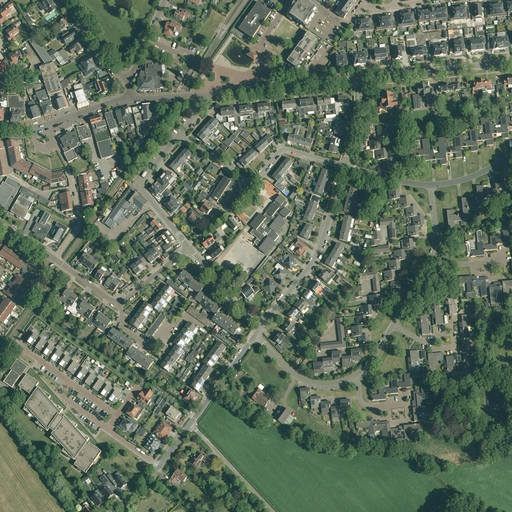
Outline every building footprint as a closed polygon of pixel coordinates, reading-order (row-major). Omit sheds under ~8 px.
[(42,11),(45,8),(49,14),(55,10),(52,7),(54,6),(49,0),(44,0),(38,4),(42,11)] [(312,19),(314,15),(317,11),(318,11),(317,10),(317,11),(315,9),(314,8),(312,7),(311,6),(309,5),(308,4),(306,3),(306,2),(305,2),(303,0),(302,0),(298,0),(295,5),(294,5),(292,8),(288,15),(288,14),(287,15),(288,15),(290,17),(291,17),(293,19),(294,19),(294,20),(295,19),(297,20),(297,21),(296,21),(297,22),(297,21),(299,23),(300,24),(302,25),(303,26),(305,27),(305,28),(306,27),(311,19),(312,19)] [(350,9),(353,4),(347,0),(343,0),(341,3),(350,9)] [(11,13),(8,9),(13,6),(10,2),(5,6),(6,7),(0,10),(0,24),(0,25),(7,20),(5,17),(11,13)] [(258,2),(238,29),(252,39),(271,12),(258,2)] [(347,14),(347,13),(350,9),(341,3),(338,7),(347,14)] [(496,5),(497,17),(503,16),(503,17),(507,16),(506,10),(503,10),(502,4),(496,5)] [(497,17),(496,5),(489,6),(490,12),(487,12),(487,18),(491,18),(497,17)] [(475,14),(471,14),(472,20),(475,20),(475,19),(482,19),(481,13),(482,13),(482,9),(481,9),(481,6),(477,6),(477,7),(474,8),(475,14)] [(347,14),(347,13),(347,14),(338,7),(335,12),(344,19),(347,14)] [(460,20),(459,8),(452,9),(453,15),(450,15),(451,22),(454,21),(460,20)] [(465,8),(459,8),(460,20),(466,19),(466,20),(470,19),(469,13),(466,14),(465,8)] [(187,18),(189,14),(184,11),(183,14),(176,11),(174,17),(182,21),(184,17),(187,18)] [(401,25),(408,25),(407,14),(400,15),(401,21),(398,21),(398,28),(402,27),(401,25)] [(407,14),(408,25),(414,24),(414,26),(418,25),(417,19),(414,20),(413,14),(407,14)] [(385,17),(378,18),(379,24),(376,25),(377,31),(380,30),(386,29),(385,17)] [(385,17),(386,29),(392,28),(392,29),(396,29),(395,22),(392,23),(391,17),(385,17)] [(15,39),(13,36),(18,32),(15,27),(20,23),(17,20),(10,25),(12,27),(5,32),(8,35),(5,37),(9,43),(15,39)] [(67,26),(65,22),(64,21),(63,20),(58,24),(57,25),(60,30),(62,29),(62,30),(67,26)] [(356,32),(365,31),(364,20),(358,21),(358,26),(355,26),(356,32)] [(364,20),(365,31),(374,30),(373,24),(370,24),(370,20),(364,20)] [(167,22),(167,23),(165,28),(166,29),(164,33),(170,36),(172,32),(173,32),(175,28),(179,30),(181,25),(175,23),(174,25),(167,22)] [(65,44),(69,42),(69,43),(72,41),(72,40),(75,38),(71,31),(65,35),(63,33),(57,37),(60,42),(62,40),(65,44)] [(304,38),(314,45),(318,39),(308,33),(304,38)] [(55,72),(58,70),(52,62),(35,36),(28,40),(45,65),(38,68),(39,69),(48,96),(61,91),(61,90),(59,84),(55,72)] [(498,37),(499,49),(505,49),(504,43),(508,42),(508,36),(498,37)] [(499,49),(498,37),(492,38),(492,37),(489,37),(489,43),(491,43),(492,47),(493,46),(493,50),(499,49)] [(311,49),(314,45),(304,38),(301,43),(311,49)] [(461,45),(464,45),(464,38),(460,38),(460,40),(453,40),(455,54),(456,53),(456,54),(459,54),(459,53),(462,53),(462,50),(461,45)] [(476,39),(477,51),(483,50),(482,44),(485,44),(485,38),(476,39)] [(477,51),(476,39),(467,40),(468,46),(471,45),(471,51),(477,51)] [(434,57),(440,56),(439,44),(433,45),(433,42),(429,43),(430,50),(433,50),(434,57)] [(444,43),(439,44),(440,56),(446,55),(445,52),(447,52),(446,48),(448,48),(447,42),(444,42),(444,43)] [(75,51),(77,54),(80,52),(83,49),(79,43),(69,50),(71,54),(75,51)] [(301,43),(297,47),(305,53),(307,54),(311,49),(301,43)] [(380,49),(381,60),(387,60),(386,54),(389,54),(389,46),(385,46),(385,48),(380,49)] [(395,56),(396,60),(400,60),(400,58),(402,58),(401,52),(405,52),(404,46),(394,47),(395,51),(393,52),(393,56),(395,56)] [(305,53),(297,47),(294,52),(302,58),(303,58),(304,59),(307,54),(305,53)] [(423,53),(427,52),(426,47),(418,47),(418,50),(412,51),(413,57),(424,56),(423,53)] [(381,60),(380,49),(374,49),(374,48),(370,49),(371,56),(375,55),(375,61),(381,60)] [(60,65),(64,62),(65,63),(69,60),(70,59),(69,59),(63,49),(58,53),(54,56),(56,60),(60,65)] [(21,69),(17,62),(17,59),(21,56),(17,50),(8,56),(10,59),(8,61),(16,73),(21,69)] [(247,55),(254,60),(256,58),(257,57),(257,56),(256,54),(255,55),(250,51),(247,55)] [(364,52),(358,53),(360,65),(366,64),(365,61),(367,61),(366,57),(368,57),(367,51),(364,51),(364,52)] [(294,52),(290,57),(298,63),(299,63),(303,58),(302,58),(294,52)] [(337,67),(344,66),(343,60),(347,60),(346,53),(340,54),(341,57),(336,57),(337,67)] [(354,66),(360,65),(358,53),(353,54),(353,53),(349,53),(350,59),(352,59),(352,62),(353,62),(354,66)] [(295,68),(298,63),(290,57),(287,62),(295,68)] [(93,63),(89,58),(81,63),(86,71),(83,74),(85,77),(94,71),(92,68),(94,66),(93,66),(92,64),(93,64),(92,64),(92,63),(93,63)] [(139,80),(139,87),(139,92),(144,91),(144,92),(149,91),(154,91),(154,87),(160,87),(160,88),(162,88),(162,69),(162,62),(155,63),(155,60),(152,60),(152,62),(151,62),(151,65),(146,65),(145,66),(145,72),(141,72),(139,80)] [(177,79),(181,82),(188,72),(183,69),(177,79)] [(70,93),(70,95),(72,99),(75,98),(77,104),(87,101),(84,93),(83,90),(87,89),(86,85),(83,76),(79,77),(81,84),(73,86),(75,92),(70,93)] [(69,78),(63,81),(61,83),(63,89),(68,88),(67,85),(71,84),(69,78)] [(481,81),(482,89),(482,92),(486,92),(486,91),(494,90),(494,85),(491,85),(491,81),(486,82),(485,80),(481,81)] [(480,89),(482,89),(481,81),(476,81),(476,83),(471,83),(473,94),(478,93),(478,91),(480,91),(480,89)] [(107,89),(106,87),(106,86),(105,86),(104,84),(102,84),(102,83),(97,84),(96,82),(93,83),(89,84),(86,85),(87,89),(88,92),(91,91),(89,87),(95,85),(97,93),(101,92),(102,94),(103,94),(104,94),(105,94),(106,93),(107,92),(106,89),(107,89)] [(453,89),(455,89),(455,90),(460,90),(460,88),(460,85),(459,83),(454,84),(455,86),(453,86),(452,84),(450,84),(442,85),(438,86),(438,88),(436,88),(437,92),(444,91),(444,92),(449,92),(449,91),(453,91),(453,89)] [(418,90),(417,90),(418,92),(419,95),(413,96),(414,110),(420,109),(419,100),(422,100),(429,99),(430,108),(435,107),(435,101),(434,94),(429,95),(428,95),(428,92),(428,91),(429,91),(429,89),(428,89),(428,88),(425,88),(425,87),(420,87),(421,88),(418,89),(418,90)] [(41,108),(43,113),(44,115),(51,113),(50,110),(52,109),(46,90),(35,93),(36,95),(37,100),(40,108),(41,108)] [(387,114),(386,109),(387,108),(393,107),(397,107),(395,93),(381,95),(382,104),(380,104),(381,108),(375,108),(375,115),(387,114)] [(10,121),(20,121),(21,121),(21,117),(25,117),(24,109),(24,100),(20,101),(20,95),(8,96),(8,110),(9,110),(10,112),(10,121)] [(56,106),(58,111),(67,107),(63,98),(62,95),(57,96),(58,100),(55,101),(56,106)] [(346,106),(348,106),(348,102),(346,102),(346,97),(338,97),(338,103),(345,104),(345,105),(346,105),(346,106)] [(324,111),(323,98),(316,99),(317,106),(317,107),(315,108),(315,111),(315,112),(324,111)] [(332,111),(331,108),(331,104),(330,104),(329,98),(323,98),(324,111),(329,110),(329,111),(332,111)] [(315,108),(313,108),(312,99),(305,100),(306,111),(313,110),(313,112),(315,111),(315,108)] [(297,104),(297,110),(298,114),(298,119),(305,118),(304,114),(307,114),(306,111),(305,100),(299,101),(299,104),(297,104)] [(40,117),(38,110),(37,106),(35,107),(33,101),(30,102),(36,118),(40,117)] [(28,103),(29,109),(28,109),(32,120),(36,118),(30,102),(28,103)] [(264,112),(271,112),(270,115),(271,124),(273,124),(273,123),(275,123),(273,111),(272,108),(270,108),(270,104),(263,105),(264,112)] [(151,105),(141,106),(141,107),(132,109),(137,129),(138,129),(146,128),(147,127),(147,123),(150,122),(153,119),(151,105)] [(252,120),(256,119),(255,114),(252,115),(251,106),(245,107),(246,117),(249,116),(250,118),(252,118),(252,120)] [(241,125),(241,123),(240,117),(246,117),(245,107),(239,108),(239,116),(237,116),(238,126),(238,125),(241,125)] [(130,108),(128,109),(124,110),(127,118),(129,125),(130,125),(131,129),(134,128),(130,111),(130,108)] [(236,126),(238,126),(237,116),(233,117),(233,116),(234,116),(233,108),(226,109),(227,117),(228,119),(234,118),(234,121),(235,121),(235,124),(236,126)] [(222,119),(222,117),(227,117),(226,109),(220,110),(221,114),(218,114),(215,117),(218,119),(217,120),(220,122),(221,121),(222,119)] [(127,118),(124,110),(116,112),(115,112),(117,119),(119,124),(121,123),(122,127),(126,126),(128,132),(132,131),(131,129),(130,125),(129,125),(127,118)] [(112,113),(105,115),(112,138),(113,140),(116,139),(117,143),(121,142),(120,137),(117,128),(115,121),(114,121),(112,113)] [(115,156),(105,123),(103,115),(103,116),(100,116),(90,119),(92,125),(95,137),(98,147),(102,160),(115,156)] [(494,124),(490,125),(492,135),(502,134),(502,139),(508,138),(507,128),(506,118),(506,117),(505,117),(505,115),(501,115),(501,117),(500,117),(501,128),(494,129),(494,124)] [(214,128),(215,127),(218,123),(213,118),(208,123),(214,128)] [(490,125),(490,124),(490,119),(480,120),(481,125),(485,124),(486,135),(479,136),(478,131),(475,131),(476,141),(486,140),(487,146),(493,145),(492,135),(490,125)] [(335,127),(343,129),(345,123),(342,122),(343,121),(338,120),(335,127)] [(208,123),(204,127),(211,134),(212,133),(214,135),(215,135),(216,136),(220,132),(218,130),(215,128),(215,127),(214,128),(208,123)] [(92,138),(91,133),(90,129),(88,130),(86,125),(77,128),(78,134),(79,137),(81,137),(83,141),(88,139),(92,138)] [(384,128),(376,126),(377,130),(378,130),(379,140),(388,139),(387,129),(384,130),(384,128)] [(212,137),(213,137),(215,135),(214,135),(212,133),(211,134),(204,127),(201,132),(206,137),(209,139),(211,136),(212,137)] [(342,135),(343,129),(335,127),(333,134),(339,136),(339,135),(342,135)] [(463,137),(460,137),(461,147),(471,146),(471,152),(477,151),(476,141),(475,131),(475,130),(470,130),(471,141),(463,142),(463,137)] [(296,135),(297,132),(295,131),(294,135),(292,134),(292,136),(288,135),(287,142),(293,143),(294,137),(295,135),(296,135)] [(70,132),(66,134),(67,136),(63,137),(64,138),(60,140),(63,144),(61,145),(65,153),(64,154),(69,163),(70,162),(77,158),(73,150),(81,146),(76,137),(75,138),(76,139),(74,139),(70,132)] [(202,141),(206,137),(201,132),(196,136),(202,141)] [(264,139),(269,145),(273,141),(268,135),(264,139)] [(295,135),(294,137),(293,143),(299,145),(300,139),(301,136),(297,135),(296,135),(295,135)] [(447,143),(444,144),(445,154),(455,153),(456,158),(462,158),(461,147),(460,137),(460,136),(454,137),(455,147),(448,148),(447,143)] [(332,138),(330,145),(338,147),(340,141),(337,140),(337,139),(332,138)] [(429,150),(430,161),(440,160),(441,165),(447,164),(445,154),(444,144),(444,138),(438,138),(440,154),(433,155),(432,150),(429,150)] [(264,149),(269,145),(264,139),(261,142),(259,144),(264,149)] [(424,161),(430,161),(429,150),(428,139),(422,140),(424,151),(416,151),(416,146),(412,147),(413,150),(413,157),(424,156),(424,161)] [(17,140),(7,142),(8,148),(18,147),(17,140)] [(370,151),(376,150),(380,150),(379,140),(370,141),(370,151)] [(259,153),(264,149),(259,144),(254,148),(259,153)] [(337,153),(338,147),(330,145),(328,152),(333,153),(334,153),(337,153)] [(19,153),(18,147),(8,148),(9,154),(9,155),(19,153)] [(213,152),(214,153),(219,156),(223,152),(218,147),(213,152)] [(181,154),(187,159),(189,156),(193,160),(194,158),(196,160),(199,156),(197,154),(195,157),(191,153),(190,154),(185,149),(181,154)] [(377,160),(384,159),(387,159),(386,149),(380,150),(376,150),(377,160)] [(248,164),(253,159),(248,154),(247,152),(244,150),(243,152),(246,156),(243,158),(248,164)] [(248,154),(253,159),(257,155),(252,150),(248,154)] [(9,155),(11,167),(21,160),(19,153),(9,155)] [(185,161),(187,159),(181,154),(177,158),(184,165),(185,164),(186,162),(185,161)] [(244,168),(248,164),(243,158),(242,157),(240,154),(238,156),(242,160),(239,162),(236,164),(240,169),(242,166),(244,168)] [(187,166),(185,164),(184,165),(177,158),(173,163),(179,168),(181,165),(182,167),(183,166),(186,168),(187,166)] [(376,170),(387,173),(390,172),(390,168),(394,168),(393,158),(387,159),(384,159),(384,169),(383,169),(383,171),(376,170)] [(283,163),(289,168),(292,163),(287,159),(283,163)] [(21,160),(11,167),(22,172),(27,163),(21,160)] [(28,175),(29,174),(29,173),(32,166),(27,163),(22,172),(28,175)] [(176,170),(179,168),(173,163),(169,167),(180,177),(179,178),(181,179),(183,176),(176,170)] [(283,163),(279,168),(285,173),(285,172),(289,168),(283,163)] [(33,176),(38,167),(34,164),(33,166),(32,166),(29,173),(29,174),(33,176)] [(43,169),(38,167),(33,176),(38,178),(43,169)] [(285,172),(285,173),(279,168),(276,173),(281,177),(283,175),(285,176),(286,175),(288,177),(290,175),(288,173),(287,174),(285,172)] [(47,171),(43,169),(38,178),(42,181),(47,171)] [(219,181),(221,182),(227,187),(230,182),(223,176),(225,172),(221,170),(218,175),(222,178),(219,181)] [(320,176),(327,178),(329,173),(322,170),(320,176)] [(52,174),(47,171),(42,181),(50,184),(52,174)] [(62,172),(57,173),(59,183),(66,181),(65,178),(63,179),(62,174),(62,172)] [(163,174),(162,176),(171,184),(177,177),(172,173),(170,176),(166,172),(165,172),(163,174)] [(50,184),(59,183),(57,173),(52,174),(50,184)] [(284,179),(281,177),(276,173),(272,178),(277,182),(274,186),(283,192),(286,188),(281,185),(285,180),(284,179)] [(89,183),(88,176),(85,177),(85,174),(78,175),(79,185),(89,183)] [(160,187),(165,191),(171,184),(162,176),(160,178),(159,177),(157,180),(158,180),(158,181),(162,184),(160,187)] [(325,184),(327,178),(320,176),(318,181),(325,184)] [(13,198),(21,185),(7,178),(4,184),(2,183),(0,187),(0,207),(7,211),(13,199),(14,198),(13,198)] [(316,187),(323,189),(325,184),(318,181),(316,180),(316,181),(315,183),(317,184),(316,187)] [(216,186),(224,191),(227,187),(221,182),(219,185),(217,184),(216,185),(216,186)] [(79,185),(81,191),(91,189),(89,183),(79,185)] [(494,192),(493,192),(494,200),(494,202),(499,201),(498,195),(506,194),(507,199),(509,198),(508,183),(495,185),(496,192),(494,192)] [(211,191),(212,191),(214,193),(220,196),(224,191),(216,186),(216,185),(214,184),(212,186),(214,187),(211,191)] [(158,189),(154,186),(154,185),(153,186),(153,185),(151,187),(151,188),(150,190),(153,192),(152,193),(155,195),(155,194),(157,196),(159,194),(161,195),(165,191),(160,187),(158,189)] [(106,216),(108,218),(103,223),(111,229),(112,227),(113,228),(117,224),(118,225),(125,216),(128,219),(132,213),(132,214),(137,208),(139,209),(137,211),(139,212),(147,203),(141,198),(143,196),(130,186),(106,216)] [(478,208),(484,207),(483,197),(489,196),(490,202),(489,202),(490,207),(495,207),(494,202),(494,200),(493,192),(493,190),(482,191),(482,186),(476,186),(478,203),(478,208)] [(321,195),(323,189),(316,187),(314,192),(321,195)] [(390,200),(400,199),(399,189),(389,190),(390,200)] [(59,195),(60,200),(70,199),(68,190),(62,191),(63,194),(59,195)] [(81,193),(82,199),(92,198),(91,191),(81,193)] [(209,196),(211,197),(217,202),(220,196),(214,193),(212,191),(209,196)] [(24,220),(27,213),(32,204),(27,200),(29,197),(27,196),(24,194),(22,193),(21,192),(10,212),(16,216),(16,217),(19,219),(20,218),(24,220)] [(167,207),(169,209),(177,201),(171,194),(169,196),(167,198),(166,199),(168,201),(165,205),(164,206),(167,208),(167,207)] [(266,212),(266,213),(264,215),(265,216),(264,217),(260,214),(250,226),(254,229),(250,233),(253,235),(258,239),(255,242),(254,242),(254,243),(254,244),(257,245),(256,246),(259,248),(259,249),(265,254),(275,242),(274,242),(279,236),(276,233),(285,221),(283,220),(285,218),(286,219),(291,213),(285,208),(288,203),(286,201),(286,200),(280,195),(275,201),(275,202),(274,204),(273,203),(266,212)] [(312,196),(310,202),(317,204),(320,198),(312,196)] [(92,198),(82,199),(83,209),(94,208),(92,198)] [(406,208),(410,207),(409,198),(400,199),(400,204),(394,205),(394,209),(406,208)] [(479,214),(478,208),(478,203),(468,204),(467,198),(461,199),(463,214),(464,220),(464,223),(466,223),(466,220),(469,220),(468,209),(475,208),(476,214),(479,214)] [(208,203),(204,199),(200,203),(203,206),(200,209),(203,213),(205,212),(207,214),(211,209),(206,205),(208,203)] [(177,209),(179,211),(180,210),(183,207),(184,207),(177,201),(169,209),(171,211),(170,211),(172,213),(173,213),(177,209)] [(315,211),(317,204),(310,202),(308,206),(308,208),(315,211)] [(71,204),(61,206),(61,212),(65,211),(65,215),(73,214),(71,204)] [(407,217),(413,217),(417,216),(416,207),(410,207),(406,208),(407,217)] [(313,217),(315,211),(308,208),(305,214),(313,217)] [(200,221),(198,219),(195,216),(197,214),(192,209),(188,213),(192,217),(189,220),(195,226),(200,221)] [(449,233),(454,232),(453,221),(460,220),(461,226),(464,226),(464,223),(464,220),(463,214),(453,216),(452,210),(446,211),(449,233)] [(35,222),(36,223),(31,231),(34,233),(34,234),(44,240),(49,232),(51,226),(45,223),(50,215),(45,212),(41,219),(38,217),(35,222)] [(310,223),(313,217),(305,214),(303,220),(310,223)] [(423,216),(420,216),(417,216),(413,217),(414,227),(418,226),(424,226),(423,216)] [(231,218),(227,222),(234,230),(238,227),(239,228),(240,227),(241,226),(237,222),(237,221),(236,221),(233,218),(232,219),(231,218)] [(159,223),(156,219),(150,224),(152,226),(146,231),(147,233),(159,223)] [(162,227),(159,223),(147,233),(149,235),(154,230),(156,232),(162,227)] [(50,239),(54,241),(55,241),(55,240),(57,241),(59,237),(62,238),(67,229),(68,228),(67,228),(62,225),(61,225),(62,226),(60,229),(59,229),(59,230),(56,228),(55,228),(50,239)] [(304,231),(310,234),(313,229),(307,225),(304,231)] [(418,226),(414,227),(408,227),(409,237),(419,236),(418,226)] [(224,234),(225,235),(219,228),(216,230),(222,237),(221,236),(224,234)] [(496,240),(496,245),(501,245),(510,244),(508,230),(503,231),(504,239),(496,240)] [(162,239),(164,242),(172,236),(168,231),(162,236),(160,234),(155,238),(158,242),(162,239)] [(310,234),(304,231),(300,236),(307,240),(310,234)] [(206,237),(207,238),(201,243),(205,248),(208,245),(209,246),(215,241),(209,235),(206,237)] [(175,240),(172,236),(164,242),(166,244),(162,248),(166,252),(171,247),(170,245),(175,240)] [(496,250),(496,245),(496,240),(495,236),(490,237),(491,246),(483,246),(483,251),(485,251),(496,250)] [(297,240),(294,244),(292,246),(295,248),(293,252),(300,258),(305,250),(306,248),(297,240)] [(351,240),(349,245),(358,248),(358,245),(354,243),(354,241),(351,240)] [(402,241),(403,251),(413,250),(412,240),(402,241)] [(8,242),(6,244),(0,252),(0,255),(3,257),(10,247),(8,245),(10,243),(8,242)] [(484,256),(483,251),(483,246),(482,242),(477,243),(478,252),(470,252),(470,257),(484,256)] [(209,251),(211,253),(210,254),(214,259),(216,257),(217,257),(220,255),(219,254),(222,252),(219,247),(221,246),(219,243),(209,251)] [(343,247),(337,243),(334,249),(340,252),(343,247)] [(148,252),(155,260),(160,256),(156,251),(158,249),(154,244),(151,246),(153,248),(148,252)] [(3,257),(8,261),(17,248),(15,247),(14,249),(10,247),(3,257)] [(17,248),(8,261),(12,264),(20,254),(17,252),(19,250),(17,248)] [(337,257),(340,252),(334,249),(331,254),(337,257)] [(394,252),(395,261),(398,261),(404,260),(403,251),(394,252)] [(150,264),(155,260),(148,252),(144,256),(142,254),(140,256),(144,261),(146,259),(150,264)] [(81,257),(76,264),(79,266),(81,263),(86,266),(91,259),(92,257),(88,254),(87,255),(85,253),(82,257),(81,257)] [(296,263),(293,261),(290,258),(291,256),(288,253),(287,256),(285,254),(283,257),(284,258),(281,263),(290,270),(296,263)] [(17,267),(24,257),(26,255),(24,254),(22,256),(20,254),(12,264),(17,267)] [(334,263),(337,257),(331,254),(328,259),(334,263)] [(141,271),(146,268),(142,263),(144,261),(140,256),(133,262),(141,271)] [(254,277),(257,273),(261,269),(269,258),(267,256),(251,276),(254,277)] [(31,262),(24,257),(17,267),(20,270),(21,268),(22,268),(22,270),(25,269),(25,271),(31,271),(34,271),(34,266),(32,267),(31,262)] [(91,259),(86,266),(90,269),(87,272),(90,274),(98,263),(96,261),(97,260),(92,257),(91,259)] [(331,268),(332,266),(334,263),(328,259),(327,262),(325,264),(331,268)] [(399,270),(398,261),(395,261),(389,262),(390,271),(393,271),(399,270)] [(137,275),(141,271),(133,262),(126,267),(130,272),(133,270),(137,275)] [(280,281),(286,275),(281,271),(283,268),(277,264),(274,268),(277,270),(275,271),(276,272),(273,276),(280,281)] [(19,274),(17,276),(28,283),(31,279),(29,277),(31,274),(31,271),(25,271),(25,269),(22,270),(23,273),(21,276),(19,274)] [(99,281),(102,277),(103,276),(106,278),(110,273),(107,271),(105,273),(100,269),(99,271),(97,269),(92,276),(94,277),(99,281)] [(109,288),(115,280),(117,278),(118,277),(113,274),(115,271),(112,270),(110,273),(106,278),(109,280),(104,286),(108,289),(108,287),(109,288)] [(177,281),(178,279),(183,283),(189,275),(184,271),(181,274),(178,272),(174,278),(177,281)] [(334,276),(332,274),(333,274),(329,271),(327,274),(323,271),(318,277),(323,281),(327,284),(331,279),(332,279),(334,276)] [(384,282),(391,281),(394,280),(393,271),(390,271),(383,272),(384,282)] [(28,283),(17,276),(15,274),(14,276),(16,278),(15,280),(25,287),(28,283)] [(194,279),(189,275),(183,283),(189,287),(194,279)] [(244,282),(247,285),(253,281),(250,277),(244,282)] [(458,278),(458,283),(467,282),(468,293),(466,294),(466,299),(473,298),(472,287),(472,281),(472,277),(458,278)] [(117,278),(115,280),(109,288),(114,291),(118,286),(120,288),(124,283),(121,281),(117,278)] [(480,278),(480,281),(472,281),(472,287),(481,286),(482,297),(487,296),(485,278),(480,278)] [(200,283),(194,279),(189,287),(194,290),(200,283)] [(276,286),(269,280),(267,279),(265,281),(266,283),(264,285),(262,284),(260,286),(266,294),(269,291),(271,292),(276,286)] [(10,282),(9,283),(22,292),(25,287),(15,280),(12,283),(10,282)] [(392,291),(401,290),(400,280),(394,280),(391,281),(392,291)] [(511,287),(511,280),(502,282),(502,287),(503,292),(503,298),(504,298),(505,306),(510,305),(508,287),(511,287)] [(334,293),(330,290),(321,282),(319,284),(315,281),(309,288),(313,291),(313,292),(314,292),(315,293),(320,287),(328,293),(329,292),(333,294),(334,293)] [(10,287),(8,289),(19,296),(22,292),(9,283),(8,285),(10,287)] [(194,290),(199,294),(201,292),(205,286),(200,283),(194,290)] [(166,285),(162,290),(170,296),(174,290),(166,285)] [(494,285),(489,286),(491,304),(492,304),(492,306),(496,305),(494,293),(503,292),(502,287),(494,288),(494,285)] [(248,286),(244,289),(241,292),(247,299),(254,293),(255,294),(259,291),(256,287),(252,291),(248,286)] [(15,301),(19,296),(8,289),(6,292),(4,290),(2,292),(15,301)] [(60,300),(65,303),(73,293),(67,289),(66,291),(63,289),(58,296),(57,295),(53,300),(57,303),(60,300)] [(166,301),(170,296),(162,290),(158,296),(166,301)] [(306,300),(305,302),(309,305),(311,307),(315,302),(309,298),(312,294),(308,291),(303,297),(306,300)] [(204,294),(201,292),(199,294),(195,300),(200,304),(208,294),(205,292),(204,294)] [(78,297),(73,293),(65,303),(63,306),(68,309),(67,310),(71,313),(74,309),(76,306),(74,304),(77,299),(78,297)] [(206,307),(211,300),(213,298),(208,294),(200,304),(206,307)] [(370,306),(371,306),(380,305),(379,295),(369,296),(370,306)] [(4,300),(2,303),(12,310),(16,305),(3,296),(2,298),(4,300)] [(158,296),(154,301),(162,307),(166,301),(158,296)] [(445,297),(445,305),(446,309),(449,309),(449,315),(456,315),(455,306),(453,306),(452,296),(445,297)] [(158,312),(162,307),(154,301),(153,300),(152,301),(154,302),(151,306),(153,308),(158,312)] [(217,303),(211,300),(206,307),(211,311),(217,303)] [(311,307),(309,305),(305,302),(302,300),(300,302),(299,301),(294,307),(301,313),(303,310),(305,311),(308,308),(310,311),(312,308),(311,307)] [(77,312),(82,316),(89,305),(83,301),(82,303),(79,308),(76,306),(74,309),(71,313),(74,316),(77,312)] [(149,313),(153,308),(151,306),(145,302),(141,308),(149,313)] [(12,310),(2,303),(0,305),(0,307),(9,314),(12,310)] [(222,307),(217,303),(211,311),(216,315),(218,313),(222,307)] [(95,309),(89,305),(82,316),(87,319),(85,322),(88,324),(89,323),(93,318),(90,316),(93,311),(95,309)] [(133,316),(138,309),(132,305),(127,311),(133,316)] [(356,313),(356,317),(362,316),(372,315),(371,306),(370,306),(361,307),(362,313),(356,313)] [(435,319),(435,325),(442,325),(442,316),(439,316),(438,306),(431,307),(432,319),(435,319)] [(0,314),(6,319),(9,314),(0,307),(0,314)] [(149,313),(141,308),(138,313),(145,318),(149,313)] [(292,311),(292,310),(287,316),(292,320),(295,317),(298,319),(300,320),(302,318),(304,316),(294,309),(292,311)] [(459,323),(460,335),(467,334),(466,324),(469,324),(468,315),(473,315),(474,317),(480,317),(479,310),(473,311),(473,312),(467,312),(467,315),(461,316),(462,322),(459,323)] [(93,324),(98,328),(105,318),(100,313),(99,315),(95,320),(93,318),(89,323),(91,325),(90,326),(91,327),(93,324)] [(141,324),(145,318),(138,313),(134,318),(141,324)] [(218,313),(216,315),(212,321),(217,324),(223,316),(224,315),(222,313),(221,315),(218,313)] [(229,320),(223,316),(217,324),(223,328),(229,320)] [(357,327),(361,327),(364,326),(367,326),(366,316),(362,316),(356,317),(357,327)] [(421,329),(422,335),(429,335),(434,334),(433,326),(430,327),(430,331),(428,331),(428,326),(425,326),(424,316),(417,317),(418,329),(421,329)] [(105,318),(98,328),(104,332),(103,333),(105,335),(106,335),(109,330),(110,329),(107,328),(109,325),(110,324),(111,322),(105,318)] [(137,329),(141,324),(134,318),(130,323),(137,329)] [(229,320),(223,328),(228,332),(234,324),(229,320)] [(285,326),(283,329),(288,333),(291,330),(292,331),(294,328),(297,330),(299,328),(289,320),(288,322),(285,320),(282,324),(285,326)] [(193,333),(196,328),(189,322),(185,327),(193,333)] [(239,328),(234,324),(228,332),(233,336),(232,338),(235,340),(240,333),(237,331),(239,328)] [(185,327),(181,333),(189,338),(193,333),(185,327)] [(352,337),(358,336),(362,336),(361,327),(357,327),(351,327),(352,337)] [(29,342),(30,343),(29,345),(32,347),(33,346),(34,345),(40,338),(39,337),(36,335),(38,331),(34,328),(26,339),(26,340),(26,339),(29,342)] [(111,331),(109,330),(106,335),(105,337),(106,336),(113,340),(118,333),(113,328),(111,331)] [(292,344),(293,341),(288,338),(285,335),(284,336),(280,332),(273,340),(278,344),(282,340),(290,345),(292,344)] [(124,336),(118,333),(113,340),(114,341),(118,344),(124,336)] [(181,333),(177,338),(185,344),(189,338),(181,333)] [(38,348),(37,350),(40,353),(41,352),(42,351),(48,343),(47,343),(44,341),(46,337),(42,334),(39,337),(40,338),(34,345),(37,347),(37,348),(38,348)] [(468,344),(467,334),(460,335),(461,347),(464,347),(465,353),(472,352),(471,344),(468,344)] [(359,346),(369,345),(368,335),(362,336),(358,336),(359,346)] [(129,340),(124,336),(118,344),(123,348),(129,340)] [(173,343),(176,345),(181,349),(185,344),(177,338),(173,343)] [(56,349),(55,349),(52,346),(54,343),(50,340),(47,343),(48,343),(42,351),(45,353),(46,354),(45,356),(48,358),(49,357),(49,358),(50,356),(56,349)] [(134,344),(129,340),(123,348),(128,352),(132,347),(134,344)] [(217,343),(214,347),(222,353),(226,347),(218,342),(217,343)] [(53,358),(53,359),(54,360),(53,362),(56,364),(57,363),(58,362),(64,355),(63,354),(60,352),(62,348),(61,347),(62,346),(60,345),(59,346),(58,345),(55,349),(56,349),(50,356),(53,358)] [(172,350),(180,356),(184,351),(181,349),(176,345),(172,350)] [(296,350),(302,355),(306,350),(300,346),(296,350)] [(128,355),(132,358),(137,350),(132,347),(128,352),(126,354),(128,355)] [(218,358),(222,353),(214,347),(210,352),(218,358)] [(132,358),(132,359),(129,362),(131,363),(133,359),(137,362),(143,354),(137,350),(132,358)] [(172,350),(168,356),(176,361),(180,356),(172,350)] [(351,351),(351,357),(352,360),(362,359),(361,350),(351,351)] [(68,358),(70,355),(70,354),(66,351),(63,354),(64,355),(58,362),(61,364),(61,365),(62,365),(61,367),(64,370),(65,369),(66,368),(72,360),(71,360),(68,358)] [(342,361),(342,358),(341,351),(331,352),(332,359),(332,362),(342,361)] [(417,359),(416,351),(409,352),(410,358),(407,358),(409,371),(416,370),(415,360),(417,359)] [(218,358),(210,352),(207,358),(214,363),(218,358)] [(440,360),(443,360),(442,353),(427,354),(428,361),(425,361),(427,374),(434,373),(433,363),(435,362),(435,358),(440,358),(440,360)] [(475,362),(478,362),(477,353),(475,354),(470,354),(463,355),(463,362),(461,362),(462,374),(469,373),(468,363),(471,363),(470,361),(475,360),(475,362)] [(142,366),(148,358),(143,354),(137,362),(136,364),(137,365),(138,363),(142,366)] [(168,356),(164,361),(172,367),(176,361),(168,356)] [(457,356),(452,356),(445,357),(446,360),(446,364),(444,364),(443,364),(445,376),(452,375),(451,365),(453,365),(453,360),(457,360),(457,356)] [(73,374),(73,375),(80,366),(76,363),(78,360),(74,357),(71,360),(72,360),(66,368),(69,370),(70,371),(69,373),(72,375),(73,374)] [(351,357),(342,358),(342,361),(343,367),(352,366),(352,360),(351,357)] [(153,362),(148,358),(142,366),(148,370),(153,362)] [(210,369),(214,363),(207,358),(203,363),(205,365),(210,369)] [(322,360),(323,363),(324,373),(333,372),(332,362),(332,359),(322,360)] [(63,410),(59,407),(59,409),(54,405),(54,404),(51,401),(50,403),(48,400),(51,396),(47,394),(47,395),(42,392),(42,390),(39,388),(38,389),(36,387),(39,383),(35,381),(35,382),(30,378),(30,377),(27,375),(25,377),(22,374),(27,366),(26,367),(18,361),(7,377),(3,382),(12,388),(15,384),(17,386),(31,395),(29,398),(31,399),(23,410),(27,412),(28,411),(33,415),(32,416),(35,418),(36,417),(38,420),(35,423),(39,426),(40,425),(45,428),(44,429),(47,432),(50,429),(54,432),(50,439),(53,441),(54,440),(59,443),(58,445),(62,447),(63,446),(65,448),(62,452),(65,454),(66,453),(71,457),(70,458),(74,460),(75,459),(77,462),(74,465),(78,468),(78,467),(83,470),(83,471),(86,474),(94,463),(102,452),(98,449),(97,451),(92,447),(93,446),(90,443),(89,445),(87,442),(89,438),(86,436),(85,437),(80,434),(81,432),(78,430),(77,431),(75,429),(77,425),(74,423),(73,424),(68,420),(69,419),(66,417),(64,419),(62,418),(59,416),(63,410)] [(172,367),(164,361),(160,367),(168,372),(172,367)] [(80,378),(78,380),(81,382),(82,381),(83,381),(84,380),(89,373),(89,372),(85,370),(88,366),(84,363),(75,374),(76,375),(76,374),(79,376),(78,377),(79,377),(80,378)] [(203,368),(201,370),(209,376),(213,371),(210,369),(205,365),(203,363),(201,367),(203,368)] [(314,374),(324,373),(323,363),(313,364),(314,374)] [(87,382),(86,383),(87,383),(88,383),(86,385),(89,388),(90,387),(91,387),(92,386),(97,378),(93,376),(96,372),(91,369),(89,372),(89,373),(84,380),(87,382)] [(209,376),(201,370),(198,375),(205,381),(209,376)] [(409,374),(404,375),(405,383),(397,384),(397,385),(397,389),(411,388),(409,374)] [(95,388),(94,388),(94,389),(95,388),(96,389),(94,391),(97,393),(98,392),(99,393),(100,391),(105,384),(101,381),(104,378),(99,375),(97,378),(92,386),(95,388)] [(202,386),(205,381),(198,375),(194,381),(202,386)] [(398,392),(397,389),(397,385),(397,384),(396,375),(396,380),(392,381),(393,389),(384,390),(384,391),(385,395),(398,394),(398,392)] [(105,384),(100,391),(103,393),(102,394),(103,394),(104,395),(102,397),(105,399),(106,398),(107,398),(108,397),(113,390),(113,389),(109,387),(112,383),(107,380),(105,384)] [(202,386),(194,381),(190,386),(198,392),(202,386)] [(113,390),(108,397),(111,399),(110,400),(111,400),(112,400),(110,402),(113,405),(114,404),(115,404),(121,395),(117,393),(120,389),(115,386),(113,389),(113,390)] [(384,386),(379,387),(380,395),(371,396),(372,401),(385,400),(385,395),(384,391),(384,390),(384,386)] [(196,400),(198,397),(196,395),(196,396),(194,394),(195,393),(191,390),(188,388),(185,392),(186,393),(196,400)] [(249,398),(264,408),(271,399),(256,388),(249,398)] [(310,389),(300,390),(301,399),(307,398),(307,400),(307,402),(311,401),(310,398),(310,389)] [(142,393),(138,399),(147,405),(151,399),(149,398),(153,393),(148,390),(144,395),(142,393)] [(422,408),(421,399),(430,398),(429,390),(424,391),(424,394),(413,395),(414,400),(416,400),(417,404),(417,408),(422,408)] [(192,405),(196,400),(186,393),(184,395),(186,397),(183,400),(187,404),(188,402),(190,403),(190,404),(192,405)] [(310,398),(311,401),(311,407),(321,406),(320,403),(320,397),(310,398)] [(157,416),(167,401),(163,399),(161,402),(153,414),(157,416)] [(351,410),(350,405),(350,400),(340,401),(341,407),(341,411),(351,410)] [(330,402),(320,403),(321,406),(321,413),(331,412),(331,408),(330,402)] [(134,405),(131,408),(127,414),(134,418),(137,420),(145,408),(139,403),(137,407),(134,405)] [(171,407),(167,414),(166,414),(168,416),(167,418),(172,422),(174,420),(177,422),(180,417),(179,416),(180,414),(171,407)] [(341,411),(341,407),(331,408),(331,412),(332,418),(342,417),(341,411)] [(427,420),(420,421),(419,421),(418,413),(424,412),(426,412),(426,407),(430,407),(426,407),(423,407),(422,408),(417,408),(413,408),(412,408),(412,410),(414,422),(419,422),(427,421),(427,420)] [(275,416),(274,418),(271,422),(276,426),(279,422),(283,425),(284,423),(288,426),(294,418),(289,415),(291,413),(285,410),(284,412),(283,413),(281,415),(280,417),(279,419),(275,416)] [(124,431),(125,430),(127,431),(130,428),(133,430),(137,425),(128,419),(127,421),(125,420),(124,422),(122,421),(118,427),(124,431)] [(360,428),(368,427),(369,435),(370,440),(375,440),(374,431),(374,430),(373,426),(374,426),(373,421),(356,423),(356,428),(360,428)] [(163,440),(167,436),(172,429),(163,422),(155,433),(157,435),(157,436),(158,436),(163,440)] [(374,426),(373,426),(374,430),(374,431),(382,430),(383,439),(388,438),(386,422),(381,423),(382,425),(377,425),(374,426)] [(409,439),(408,431),(421,429),(421,424),(403,426),(404,431),(403,431),(404,435),(404,436),(405,440),(406,440),(409,439)] [(395,429),(390,430),(390,432),(391,441),(388,441),(389,446),(397,445),(396,441),(398,441),(405,440),(404,436),(404,435),(403,431),(399,431),(396,432),(395,429)] [(159,447),(158,446),(160,443),(154,438),(155,437),(152,435),(147,441),(149,442),(146,447),(153,452),(155,449),(156,450),(159,447)] [(197,467),(202,460),(205,462),(203,464),(206,466),(211,460),(207,458),(208,457),(205,454),(203,456),(200,454),(199,455),(197,453),(193,458),(192,457),(188,463),(196,468),(197,467)] [(168,480),(174,484),(176,481),(175,480),(176,478),(183,483),(186,479),(187,480),(190,476),(185,472),(184,473),(178,469),(174,475),(172,473),(169,476),(170,477),(168,480)] [(121,489),(127,484),(125,482),(125,481),(123,478),(122,479),(120,476),(118,477),(117,475),(113,478),(112,477),(110,474),(107,476),(115,486),(118,484),(121,489)] [(113,488),(104,475),(100,478),(105,485),(100,489),(102,491),(102,492),(108,499),(110,497),(111,497),(114,495),(113,494),(113,495),(112,493),(110,490),(113,488)] [(85,481),(89,479),(87,476),(80,481),(82,484),(85,481)] [(102,500),(100,498),(103,496),(98,490),(93,493),(95,496),(92,498),(98,507),(104,502),(102,500)] [(84,505),(83,506),(85,509),(83,510),(85,511),(93,511),(89,506),(87,507),(85,503),(83,504),(84,505)]
